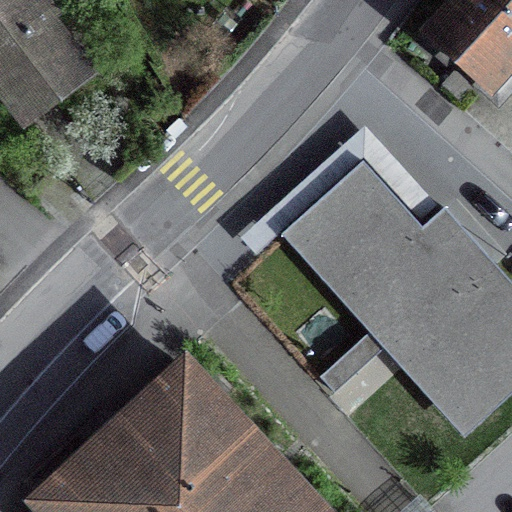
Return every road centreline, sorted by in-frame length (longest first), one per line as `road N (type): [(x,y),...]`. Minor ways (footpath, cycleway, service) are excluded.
road 1 (residential): [(358,0),(196,184),(65,303),(0,377)]
road 2 (unknown): [(139,236),(377,511)]
